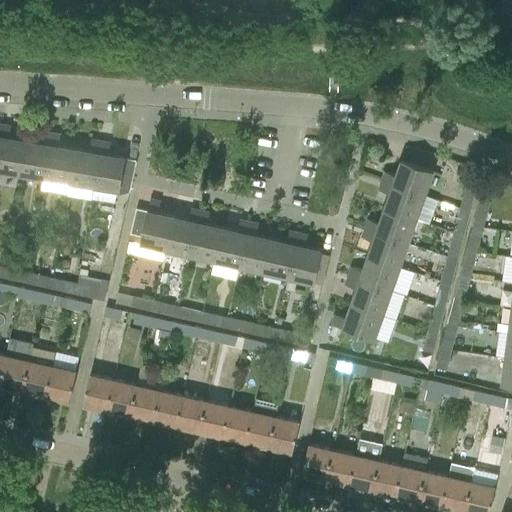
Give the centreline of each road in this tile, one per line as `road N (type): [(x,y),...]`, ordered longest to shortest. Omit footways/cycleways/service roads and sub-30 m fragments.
road 1 (residential): [(511,159),(364,116),(0,85)]
road 2 (residential): [(183,486),(0,443)]
